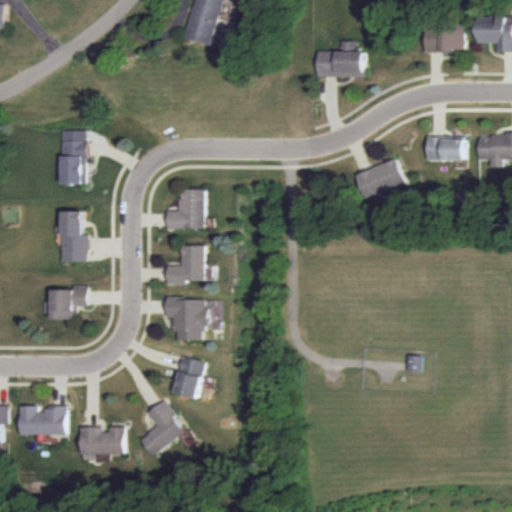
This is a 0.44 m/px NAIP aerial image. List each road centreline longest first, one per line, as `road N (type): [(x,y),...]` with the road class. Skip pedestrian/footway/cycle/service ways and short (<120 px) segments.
road 1 (residential): [(511,95),(416,102),(319,151),(166,151),(137,183),(129,337),(93,366),(0,365)]
road 2 (residential): [(133,0),(58,64),(0,95)]
